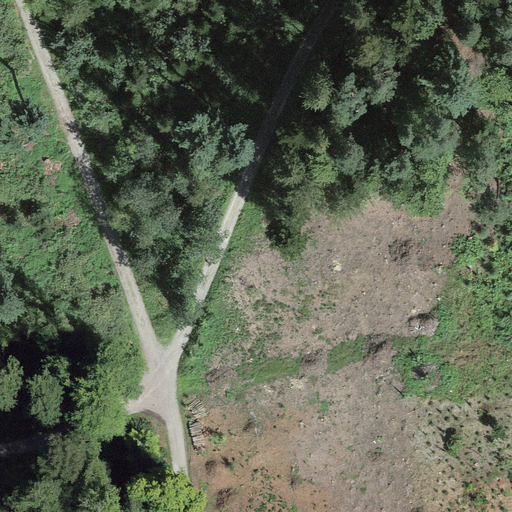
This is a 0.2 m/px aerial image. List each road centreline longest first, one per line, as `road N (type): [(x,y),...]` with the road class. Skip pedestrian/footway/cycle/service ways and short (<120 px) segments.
road 1 (track): [(333,0),(162,386)]
road 2 (track): [(162,386),(23,0)]
road 3 (track): [(0,450),(101,429),(162,386)]
road 4 (track): [(162,386),(177,442),(175,511)]
